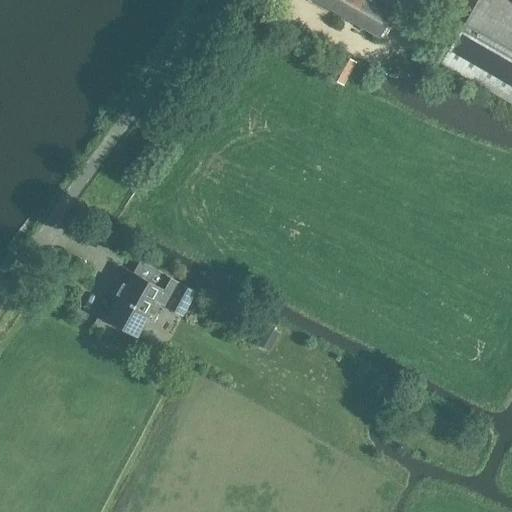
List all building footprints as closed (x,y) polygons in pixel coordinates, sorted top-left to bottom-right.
[(314,0),(380,37),(400,0),(314,0)] [(479,0),(445,63),(511,100),(511,1),(510,0),(479,0)] [(341,54),(328,77),(344,85),(356,62),(341,54)] [(141,263),(135,274),(110,320),(138,335),(157,302),(180,315),(193,291),(141,263)] [(270,325),(258,344),(268,350),(279,331),(270,325)]
